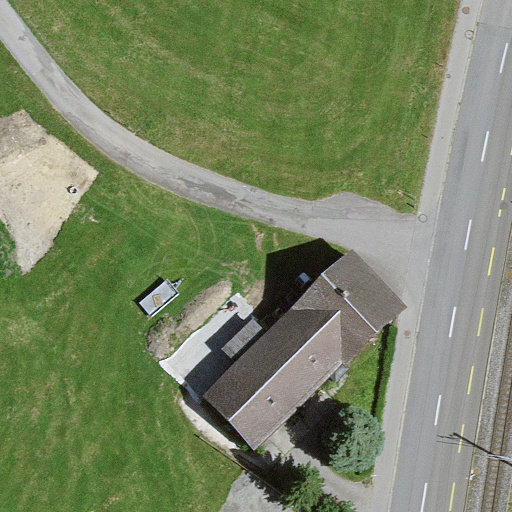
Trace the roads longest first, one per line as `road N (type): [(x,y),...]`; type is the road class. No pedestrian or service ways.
road 1 (track): [(0,17),(66,104),(140,152),(260,209),(469,264)]
road 2 (secondary): [(430,511),(511,26)]
